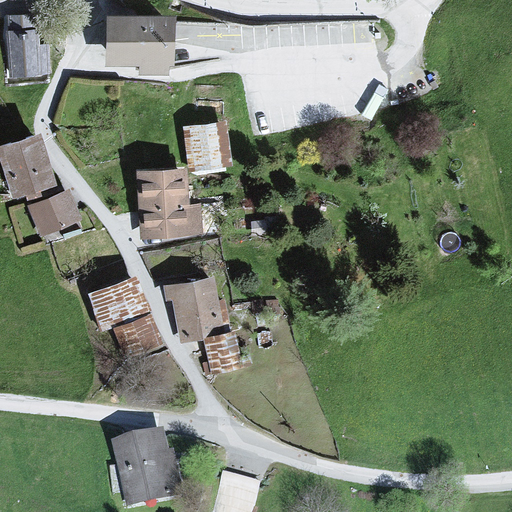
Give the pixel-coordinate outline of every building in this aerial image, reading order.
[(173,17),(105,16),(104,68),(172,68),(173,17)] [(36,31),(5,33),(10,80),(40,77),(36,31)] [(226,122),(183,128),(189,174),(232,168),(226,122)] [(38,134),(0,144),(0,165),(9,197),(52,185),(38,134)] [(185,169),(139,172),(143,240),(202,236),(199,203),(187,204),(185,169)] [(67,192),(28,207),(39,237),(79,222),(67,192)] [(134,276),(86,293),(101,336),(111,333),(122,362),(164,347),(134,276)] [(214,278),(169,286),(179,344),(207,338),(214,376),(240,372),(226,298),(218,299),(214,278)] [(165,438),(114,447),(126,511),(177,502),(165,438)] [(255,511),(261,487),(223,477),(214,511),(255,511)]
